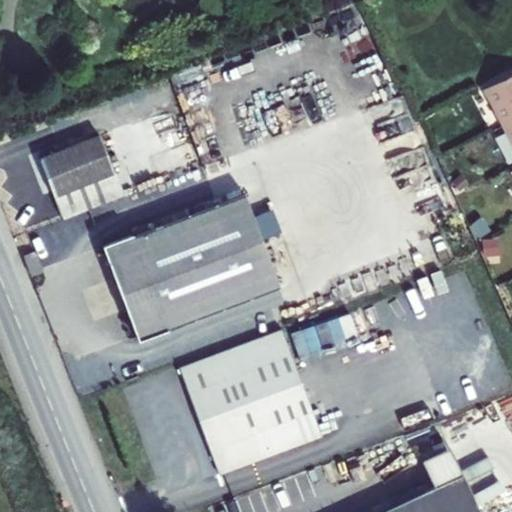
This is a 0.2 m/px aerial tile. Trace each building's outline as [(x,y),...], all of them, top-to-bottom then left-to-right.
[(232,72),(248,129),(306,112),(301,95),(327,87),(316,48),(232,72)] [(504,125),(511,121),(511,74),(485,88),(504,125)] [(55,196),(114,172),(99,135),(40,159),(55,196)] [(124,196),(114,172),(55,196),(64,218),(124,196)] [(460,190),(469,182),(461,173),(452,181),(460,190)] [(167,330),(167,329),(279,287),(244,193),(132,235),(102,246),(138,341),(167,330)] [(480,237),(491,228),(480,215),(470,224),(480,237)] [(498,237),(482,238),(483,256),(491,256),(491,264),(500,263),(498,237)] [(31,276),(43,271),(35,251),(23,256),(31,276)] [(350,312),(291,332),(301,360),(359,340),(350,312)] [(219,474),(321,436),(282,329),(179,367),(219,474)] [(462,474),(449,447),(420,461),(433,488),(462,474)] [(380,511),(479,511),(462,474),(433,488),(380,511)]
